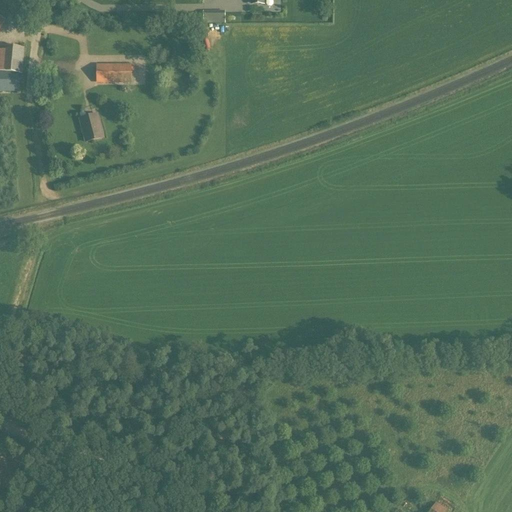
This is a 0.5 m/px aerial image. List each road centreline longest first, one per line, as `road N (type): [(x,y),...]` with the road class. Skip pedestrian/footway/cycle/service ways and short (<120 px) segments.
road 1 (track): [(201,511),(126,471),(0,423)]
road 2 (track): [(0,354),(43,224)]
